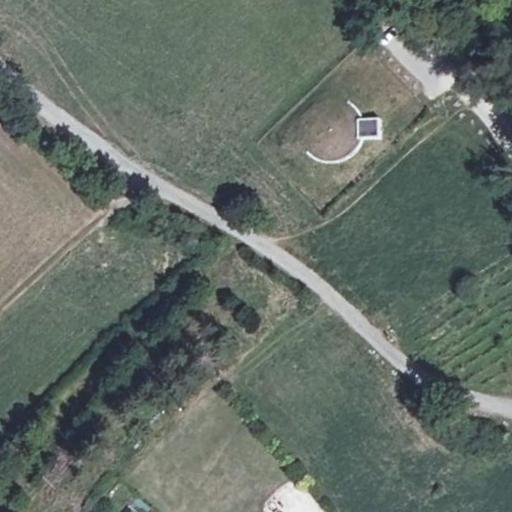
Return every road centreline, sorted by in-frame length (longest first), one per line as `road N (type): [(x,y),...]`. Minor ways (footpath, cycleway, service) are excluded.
road 1 (unclassified): [(511,410),(427,380),(288,265),(140,180),(0,66)]
road 2 (track): [(387,10),(511,145)]
